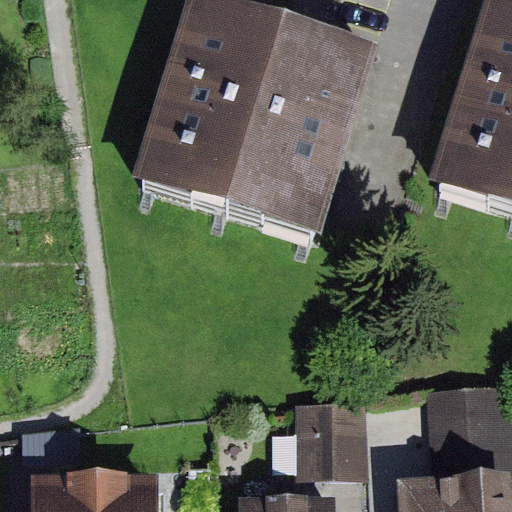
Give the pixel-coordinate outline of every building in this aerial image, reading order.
[(297,43),(194,10),(134,198),(313,255),(373,67),(371,66),(323,51),(297,43)] [(511,18),(499,14),(446,188),(511,208),(511,18)] [(371,481),(373,413),(294,411),(292,479),(371,481)] [(34,511),(162,511),(163,499),(35,497),(34,511)] [(398,507),(397,511),(511,511),(511,505),(511,500),(398,507)]
